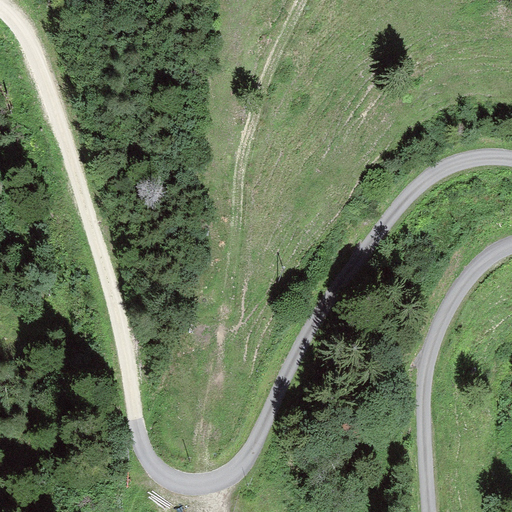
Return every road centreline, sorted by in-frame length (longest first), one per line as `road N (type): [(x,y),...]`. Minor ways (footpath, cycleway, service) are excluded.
road 1 (track): [(511,158),(458,162),(410,194),(309,330),(244,461),(217,480),(176,480),(156,468),(141,440),(88,208),(32,46),(0,0)]
road 2 (track): [(301,0),(251,123),(189,483)]
road 3 (track): [(511,245),(466,281),(434,339),(424,398),(429,511)]
